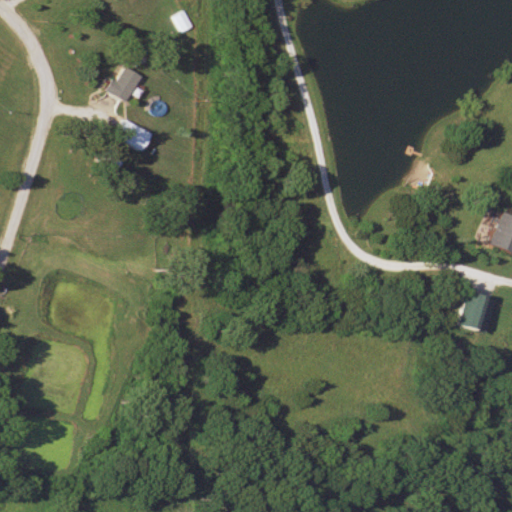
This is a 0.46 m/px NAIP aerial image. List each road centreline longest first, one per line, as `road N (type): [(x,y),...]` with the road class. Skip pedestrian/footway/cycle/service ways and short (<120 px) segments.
road 1 (residential): [(511,283),(372,262),(336,234),(321,202),(275,0)]
road 2 (residential): [(0,258),(46,100),(41,59),(0,4)]
